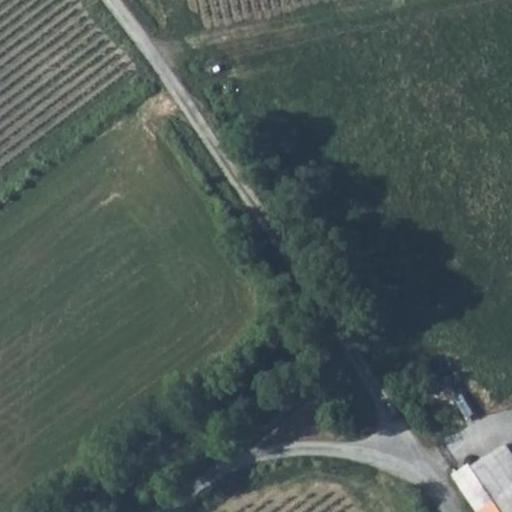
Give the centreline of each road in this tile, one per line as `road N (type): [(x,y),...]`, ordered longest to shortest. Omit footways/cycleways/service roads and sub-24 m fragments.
road 1 (track): [(222,472),(358,362),(108,0)]
road 2 (track): [(358,362),(423,479)]
